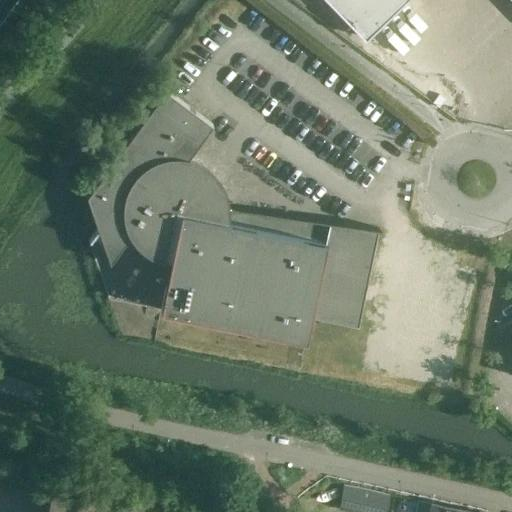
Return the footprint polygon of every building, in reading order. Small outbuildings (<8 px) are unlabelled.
[(511,0),(329,0),(338,9),(352,24),(358,30),(365,37),(403,0),(511,0)] [(379,227),(229,207),(229,201),(228,195),(226,190),(224,184),(221,179),(218,174),(214,170),(209,166),(204,163),(199,160),(194,157),(189,156),(213,124),(165,88),(87,194),(98,227),(89,239),(91,240),(94,236),(100,239),(101,237),(110,262),(130,235),(133,240),(137,245),(142,249),(146,252),(151,255),(157,257),(162,259),(165,260),(166,254),(172,255),(160,309),(307,339),(311,315),(358,324),(378,228),(379,227)] [(345,484),(340,503),(339,508),(359,511),(383,511),(388,494),(345,484)] [(196,511),(197,509),(79,490),(79,491),(50,487),(46,511),(196,511)] [(474,511),(417,500),(414,511),(474,511)]
